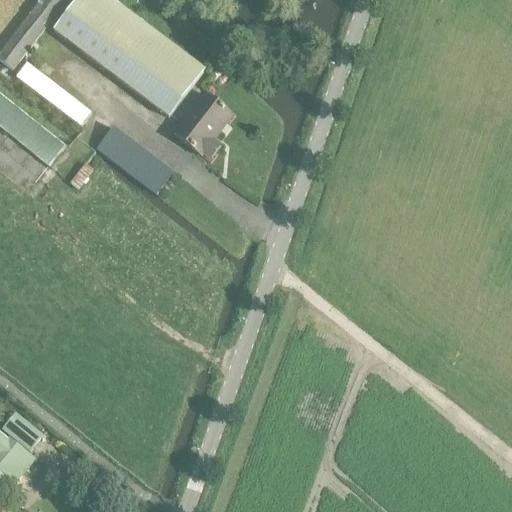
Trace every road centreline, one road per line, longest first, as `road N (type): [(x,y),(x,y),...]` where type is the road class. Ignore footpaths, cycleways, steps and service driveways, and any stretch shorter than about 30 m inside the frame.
road 1 (unclassified): [(188,511),(370,0)]
road 2 (track): [(273,270),(511,456)]
